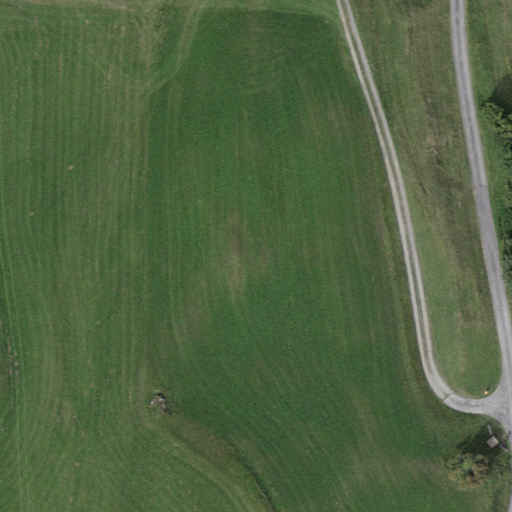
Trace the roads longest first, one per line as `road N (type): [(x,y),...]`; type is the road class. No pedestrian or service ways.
road 1 (track): [(511,405),(454,401),(426,363),(391,166),(341,0)]
road 2 (track): [(511,383),(456,0)]
